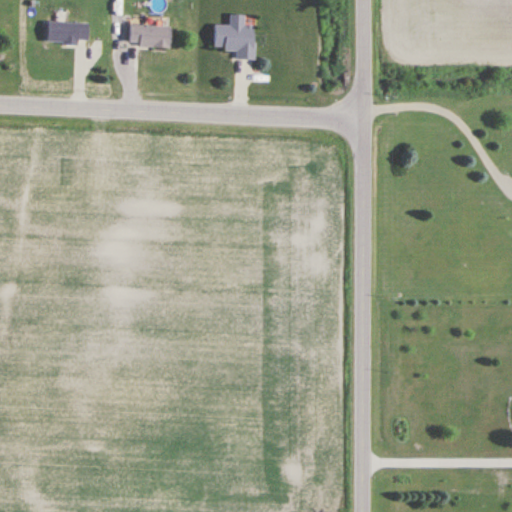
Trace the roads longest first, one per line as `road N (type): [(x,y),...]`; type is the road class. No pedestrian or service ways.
road 1 (residential): [(362,511),(363,0)]
road 2 (residential): [(0,104),(364,120)]
